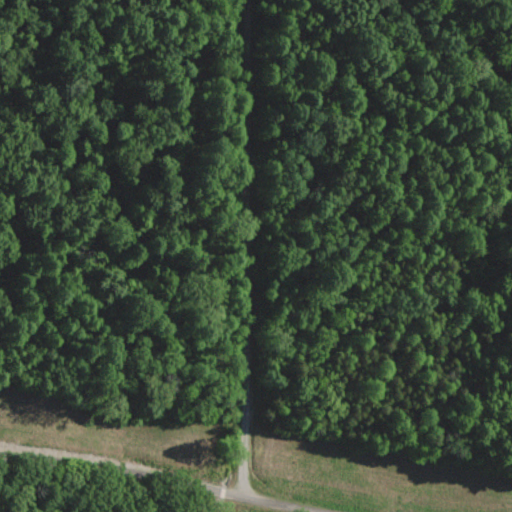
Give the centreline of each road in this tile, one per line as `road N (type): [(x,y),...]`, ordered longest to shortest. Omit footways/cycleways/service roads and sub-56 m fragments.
road 1 (residential): [(242,0),(243,494)]
road 2 (residential): [(0,453),(327,511)]
